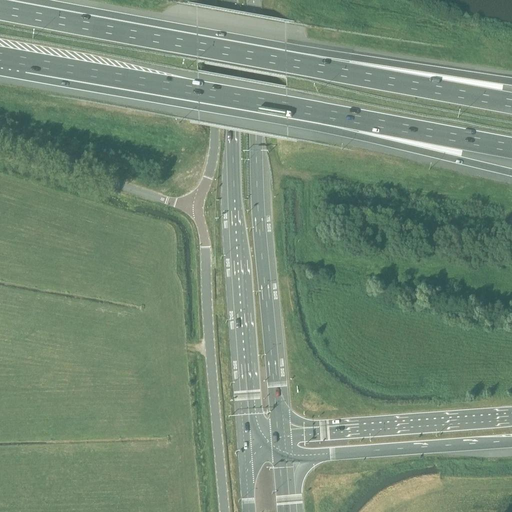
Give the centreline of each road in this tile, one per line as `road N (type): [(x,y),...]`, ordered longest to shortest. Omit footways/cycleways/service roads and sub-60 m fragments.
road 1 (primary): [(230,0),(247,447)]
road 2 (primary): [(279,433),(258,221),(252,0)]
road 3 (motorway): [(0,55),(323,113)]
road 4 (unclassified): [(224,511),(205,241),(196,210)]
road 5 (motorway): [(287,57),(0,5)]
road 6 (motorway): [(511,416),(279,433)]
road 7 (motorway): [(283,457),(511,442)]
road 8 (motorway): [(511,100),(287,57)]
road 9 (motorway): [(511,81),(287,57)]
road 10 (unclassified): [(196,210),(214,146),(210,0)]
road 11 (unclassified): [(0,149),(196,210)]
road 12 (motorway): [(323,113),(377,140),(511,173)]
road 13 (motorway): [(323,113),(511,148)]
